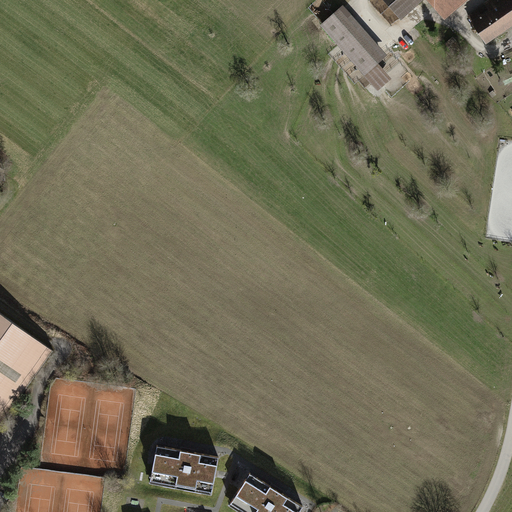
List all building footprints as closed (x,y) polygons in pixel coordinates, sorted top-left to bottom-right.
[(385,0),(400,16),(417,0),(385,0)] [(455,0),(432,0),(444,11),(455,0)] [(490,13),(474,22),(486,41),(511,24),(511,0),(490,0),(484,4),(490,13)] [(386,57),(342,8),(320,27),(379,93),(393,80),(378,64),(386,57)] [(0,425),(49,354),(0,320),(0,425)] [(157,448),(150,483),(182,489),(188,453),(157,448)] [(188,453),(182,489),(213,495),(219,459),(188,453)] [(230,505),(240,511),(262,511),(276,490),(250,474),(230,505)] [(262,511),(298,511),(302,507),(276,490),(262,511)]
